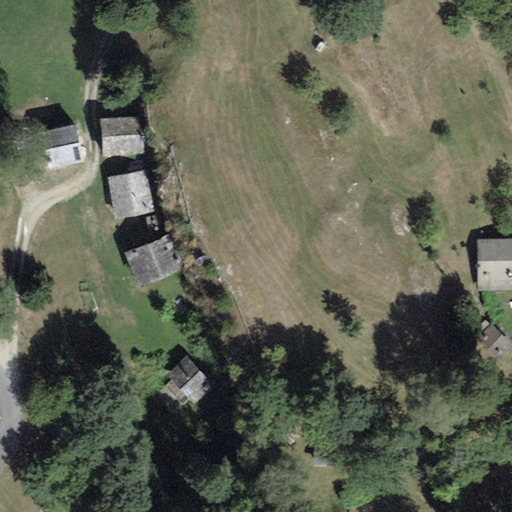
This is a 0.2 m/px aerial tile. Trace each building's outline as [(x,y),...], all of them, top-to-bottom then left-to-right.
[(143,114),(102,117),(104,155),(146,152),(143,114)] [(84,158),(73,119),(31,130),(42,169),(84,158)] [(145,170),(109,176),(116,216),(152,210),(145,170)] [(171,232),(127,249),(142,284),(185,266),(171,232)] [(511,236),(477,237),(477,289),(511,288),(511,236)] [(511,344),(511,343),(489,324),(467,349),(490,370),(511,344)] [(211,378),(186,354),(167,373),(193,397),(211,378)]
